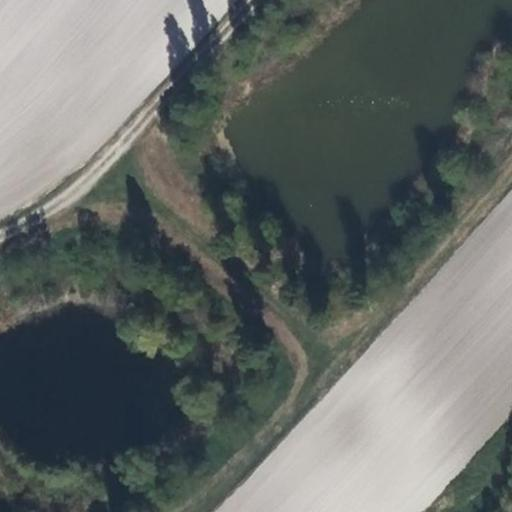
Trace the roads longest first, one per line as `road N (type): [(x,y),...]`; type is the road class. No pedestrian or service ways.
road 1 (track): [(99,168),(299,356),(287,414),(181,511)]
road 2 (track): [(257,0),(114,157),(49,205),(0,226)]
